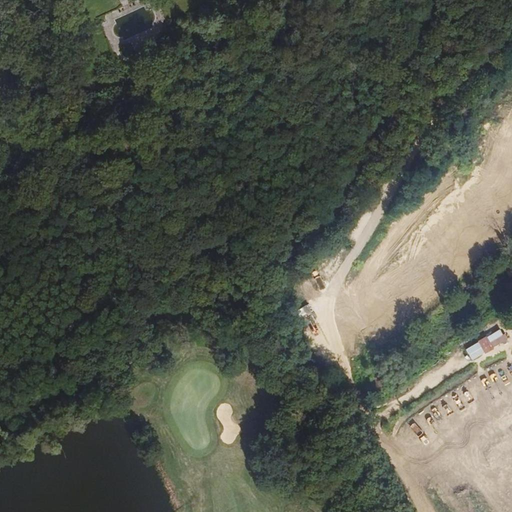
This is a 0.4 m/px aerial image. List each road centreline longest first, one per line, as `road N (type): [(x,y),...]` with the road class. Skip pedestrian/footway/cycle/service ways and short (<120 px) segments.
road 1 (unknown): [(413,511),(348,391),(328,340),(324,301),(456,77),(511,25)]
road 2 (track): [(421,0),(335,212),(253,288)]
road 3 (track): [(253,288),(381,511)]
